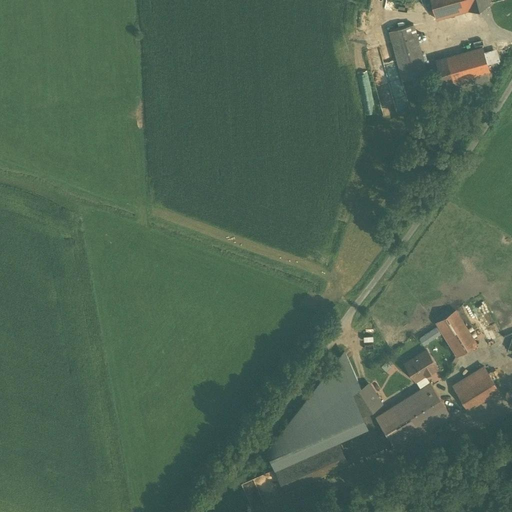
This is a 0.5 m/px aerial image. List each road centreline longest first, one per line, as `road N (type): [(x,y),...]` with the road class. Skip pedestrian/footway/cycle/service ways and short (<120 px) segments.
road 1 (unclassified): [(202,511),(511,81)]
road 2 (unclassified): [(511,405),(280,511)]
